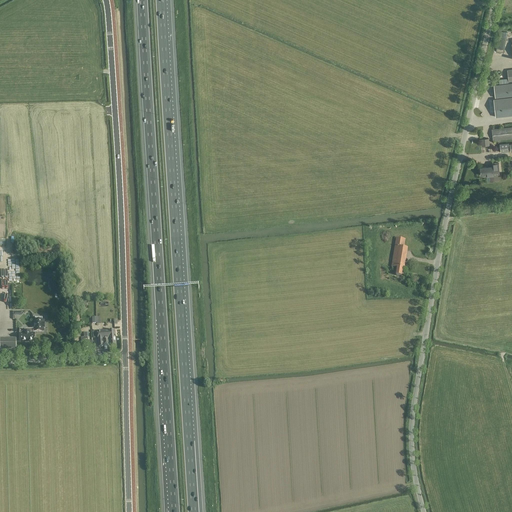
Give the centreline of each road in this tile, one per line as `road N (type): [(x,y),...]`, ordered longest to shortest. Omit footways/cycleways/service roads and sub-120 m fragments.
road 1 (unclassified): [(426,511),(413,459),(414,412),(496,0)]
road 2 (motorway): [(193,511),(160,0)]
road 3 (motorway): [(141,0),(174,511)]
road 4 (tertiary): [(126,354),(106,0)]
road 5 (tertiary): [(128,511),(126,354)]
road 6 (unclassified): [(126,354),(0,364)]
